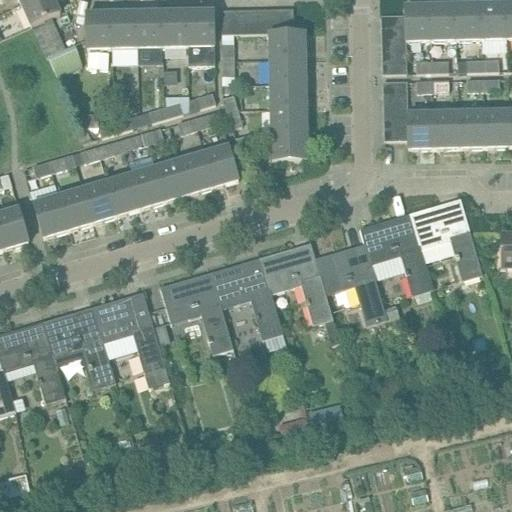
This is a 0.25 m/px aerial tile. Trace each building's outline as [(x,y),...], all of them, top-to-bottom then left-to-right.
[(11,12),(38,0),(13,0),(7,3),(11,12)] [(52,0),(38,0),(20,8),(30,30),(42,25),(60,17),(52,0)] [(455,8),(456,45),(482,44),(481,7),(455,8)] [(481,7),(482,44),(507,43),(506,7),(481,7)] [(430,9),(431,45),(456,45),(455,8),(430,9)] [(405,9),(405,19),(405,30),(406,42),(406,46),(431,45),(430,9),(405,9)] [(234,38),(246,38),(245,13),(233,14),(234,38)] [(257,13),(245,13),(246,38),(258,38),(257,13)] [(268,38),(270,38),(269,13),(257,13),(258,38),(268,38)] [(270,38),(282,37),(281,13),(269,13),(270,38)] [(293,13),(281,13),(282,37),(293,37),(293,13)] [(213,14),(188,15),(189,51),(189,70),(215,69),(214,50),(214,34),(213,14)] [(222,38),(233,38),(234,38),(233,14),(221,14),(222,38)] [(137,16),(138,52),(163,51),(162,15),(137,16)] [(162,15),(163,51),(189,51),(188,15),(162,15)] [(87,53),(112,52),(111,16),(86,17),(87,53)] [(137,16),(112,16),(112,52),(138,52),(137,16)] [(381,31),(405,30),(405,19),(381,19),(381,31)] [(33,33),(46,62),(48,61),(65,53),(53,25),(33,33)] [(381,43),(406,42),(405,30),(381,31),(381,43)] [(293,37),(282,37),(270,38),(268,38),(269,63),(306,62),(305,36),(293,37)] [(234,63),(233,38),(222,38),(222,63),(234,63)] [(406,54),(406,46),(406,42),(381,43),(382,54),(406,54)] [(65,53),(48,61),(58,82),(83,71),(74,49),(65,53)] [(382,54),(382,66),(406,66),(406,54),(382,54)] [(269,63),(270,88),(306,87),(306,62),(269,63)] [(234,63),(222,63),(223,88),(234,88),(234,63)] [(482,65),(483,76),(498,76),(498,64),(482,65)] [(483,76),(482,65),(467,65),(467,77),(483,76)] [(407,77),(406,66),(382,66),(382,78),(407,77)] [(432,77),(432,66),(416,66),(416,78),(432,77)] [(432,66),(432,77),(448,77),(448,66),(432,66)] [(483,96),(483,84),(467,84),(467,96),(483,96)] [(483,84),(483,96),(499,95),(499,84),(483,84)] [(382,86),(383,97),(407,97),(407,85),(382,86)] [(432,86),(433,97),(449,97),(449,85),(432,86)] [(433,97),(432,86),(417,86),(417,97),(433,97)] [(307,113),(306,87),(270,88),(270,114),(307,113)] [(407,97),(383,97),(383,109),(407,108),(407,97)] [(197,102),(200,113),(215,109),(212,98),(197,102)] [(189,100),(164,100),(164,112),(167,122),(183,118),(189,116),(189,104),(189,100)] [(227,118),(238,115),(233,100),(222,103),(227,118)] [(407,120),(407,117),(407,108),(383,109),(383,121),(407,120)] [(167,122),(164,112),(149,117),(152,127),(167,122)] [(270,114),(271,139),(307,138),(307,113),(270,114)] [(484,115),(485,151),(510,151),(509,114),(484,115)] [(242,130),(238,115),(227,118),(232,134),(242,130)] [(458,116),(459,152),(485,151),(484,115),(458,116)] [(407,120),(408,132),(408,144),(408,153),(434,152),(433,116),(407,117),(407,120)] [(433,116),(434,152),(459,152),(458,116),(433,116)] [(98,117),(81,117),(81,131),(98,131),(98,117)] [(209,119),(193,124),(196,134),(212,130),(209,119)] [(407,120),(383,121),(384,133),(408,132),(407,120)] [(114,127),(117,137),(132,133),(129,122),(114,127)] [(196,134),(193,124),(178,128),(181,139),(196,134)] [(102,142),(117,137),(114,127),(99,131),(102,142)] [(384,144),(408,144),(408,132),(384,133),(384,144)] [(145,138),(148,149),(164,144),(160,133),(145,138)] [(148,149),(145,138),(121,145),(124,156),(148,149)] [(307,138),(271,139),(271,164),(308,164),(307,138)] [(234,143),(239,158),(249,155),(245,140),(234,143)] [(124,156),(121,145),(97,152),(100,163),(124,156)] [(228,149),(203,156),(214,191),(238,184),(228,149)] [(100,163),(97,152),(72,159),(75,170),(100,163)] [(179,163),(190,198),(214,191),(203,156),(179,163)] [(75,170),(72,159),(48,167),(51,177),(75,170)] [(155,171),(165,206),(190,198),(179,163),(155,171)] [(51,177),(48,167),(33,171),(36,182),(51,177)] [(131,178),(141,213),(165,206),(155,171),(131,178)] [(8,178),(0,180),(0,193),(2,193),(12,190),(8,178)] [(106,185),(117,220),(141,213),(131,178),(106,185)] [(82,193),(92,227),(117,220),(106,185),(82,193)] [(58,200),(68,235),(92,227),(82,193),(58,200)] [(44,242),(68,235),(58,200),(33,207),(44,242)] [(460,202),(410,217),(420,252),(450,243),(462,285),(483,279),(460,202)] [(0,216),(0,240),(4,253),(28,246),(18,212),(0,216)] [(359,232),(374,280),(405,271),(413,299),(432,294),(420,252),(410,217),(359,232)] [(311,247),(326,299),(356,290),(368,331),(387,326),(374,280),(359,232),(364,248),(315,262),(311,247)] [(511,235),(500,236),(501,270),(511,269),(511,235)] [(326,299),(311,247),(259,262),(270,298),(302,288),(314,328),(333,323),(326,299)] [(211,276),(222,313),(252,304),(263,343),(282,338),(270,298),(259,262),(211,276)] [(234,352),(222,313),(211,276),(160,291),(171,328),(202,318),(214,358),(234,352)] [(92,311),(103,348),(134,339),(145,378),(165,372),(143,296),(92,311)] [(92,311),(43,325),(56,371),(68,367),(68,366),(83,361),(93,394),(114,387),(103,348),(92,311)] [(43,325),(0,338),(0,361),(6,384),(38,375),(47,407),(65,402),(56,371),(43,325)] [(0,420),(16,416),(6,384),(0,361),(0,420)] [(461,372),(465,386),(490,380),(487,366),(461,372)] [(427,389),(414,392),(417,403),(429,400),(427,389)] [(124,406),(129,422),(139,419),(135,403),(124,406)] [(65,412),(56,415),(59,428),(69,425),(65,412)] [(323,412),(308,415),(311,429),(327,425),(323,412)] [(306,421),(293,424),(295,433),(308,430),(306,421)] [(130,455),(120,458),(124,469),(133,466),(130,455)] [(73,474),(70,475),(72,480),(84,476),(80,465),(71,468),(73,474)] [(0,503),(29,496),(25,478),(7,482),(8,485),(0,486),(0,503)]
